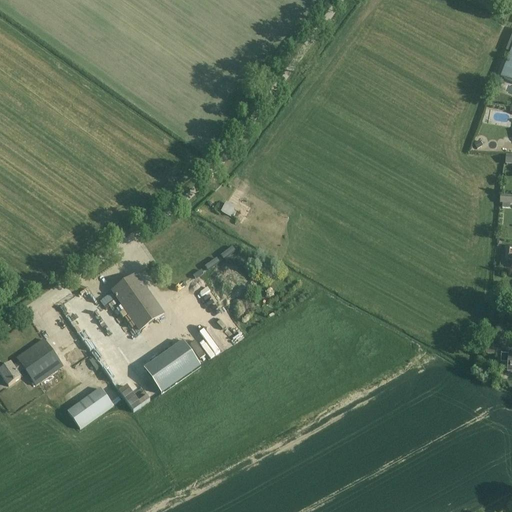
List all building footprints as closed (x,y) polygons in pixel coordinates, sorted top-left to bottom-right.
[(511,81),(511,47),(504,69),(500,67),(497,76),(511,81)] [(228,202),(222,212),(232,218),(238,208),(228,202)] [(164,315),(136,276),(112,293),(139,332),(164,315)] [(230,306),(227,302),(214,312),(217,315),(230,306)] [(68,323),(86,350),(108,334),(90,308),(68,323)] [(497,334),(486,333),(485,343),(496,344),(497,334)] [(44,341),(17,360),(19,364),(13,368),(10,365),(0,372),(0,375),(8,387),(20,379),(18,375),(24,370),(36,387),(63,368),(44,341)] [(201,368),(183,343),(144,370),(162,396),(201,368)] [(498,346),(486,345),(486,355),(497,356),(498,346)] [(511,355),(501,355),(500,364),(508,364),(507,373),(511,373),(511,355)] [(113,408),(101,390),(67,414),(80,432),(113,408)]
